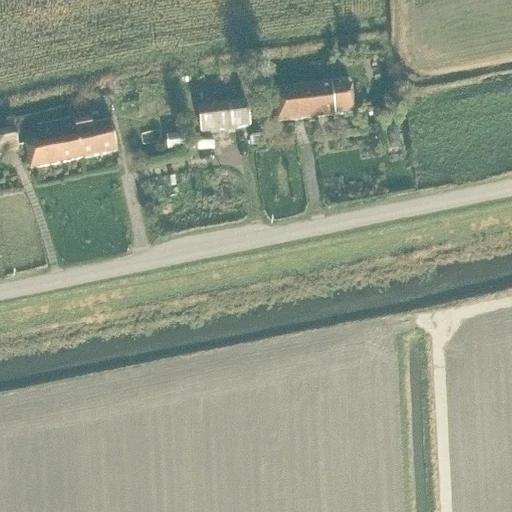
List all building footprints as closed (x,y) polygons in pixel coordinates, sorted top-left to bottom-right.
[(248,129),(243,85),(202,90),(204,109),(181,111),(184,141),(203,139),(202,134),(248,129)] [(275,124),(351,115),(348,90),(337,91),(336,85),(271,93),(275,124)] [(247,91),(249,102),(263,100),(261,89),(247,91)] [(109,125),(97,127),(94,114),(107,111),(105,101),(70,108),(72,118),(71,118),(72,123),(71,123),(75,139),(80,162),(115,155),(109,125)] [(261,116),(251,117),(253,139),(263,138),(261,116)] [(80,162),(75,139),(71,123),(36,130),(38,141),(22,144),(28,172),(80,162)] [(0,155),(17,152),(13,131),(0,133),(0,155)] [(167,151),(182,150),(180,138),(165,139),(167,151)]
